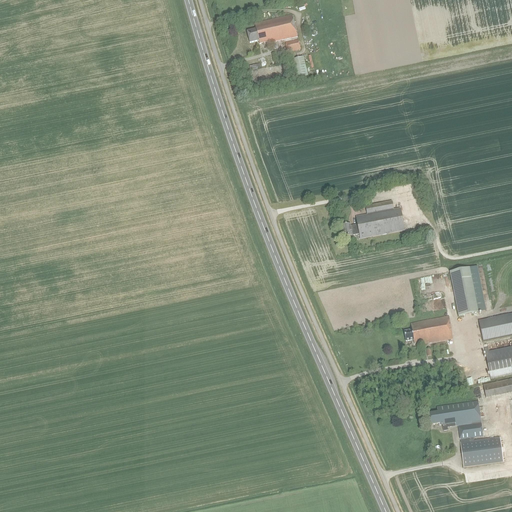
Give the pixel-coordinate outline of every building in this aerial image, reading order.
[(292,15),(254,24),(256,30),(246,32),(249,43),(258,41),(259,44),(270,42),(270,43),(297,37),(292,15)] [(288,53),(300,50),(298,40),(285,43),(288,53)] [(321,53),(314,54),(318,72),(325,70),(321,53)] [(303,57),(293,60),(297,79),(308,77),(303,57)] [(400,208),(393,209),(392,201),(366,206),(367,214),(356,216),(358,226),(351,227),(351,223),(341,225),(343,237),(353,236),(353,235),(359,234),(360,239),(405,230),(400,208)] [(477,267),(449,272),(458,317),(486,311),(477,267)] [(511,335),(511,315),(479,322),(483,342),(511,335)] [(453,338),(448,316),(411,323),(412,329),(404,331),(406,341),(414,340),(415,344),(423,342),(424,347),(427,346),(427,343),(453,338)] [(491,379),(511,374),(511,347),(489,352),(488,348),(484,349),(491,379)] [(486,399),(511,393),(511,379),(483,386),(486,399)] [(500,438),(474,441),(473,438),(483,437),(478,402),(437,407),(437,412),(428,414),(430,426),(439,424),(439,426),(442,426),(443,432),(448,431),(448,428),(451,427),(458,426),(464,468),(503,463),(500,438)]
